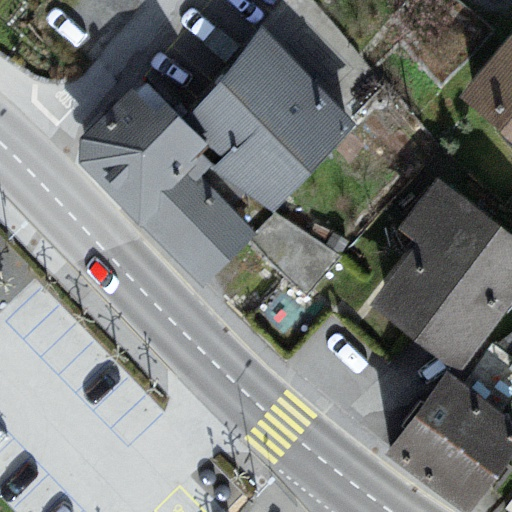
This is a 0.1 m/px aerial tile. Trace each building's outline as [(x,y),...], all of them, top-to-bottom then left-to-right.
[(363,142),(264,32),(189,116),(276,219),(363,142)] [(511,60),(472,108),(511,148),(511,60)] [(137,99),(93,145),(92,163),(206,279),(251,234),(198,179),(208,166),(199,155),(204,147),(168,114),(159,121),(137,99)] [(511,333),(511,244),(440,193),(401,234),(425,257),(374,312),(470,387),(511,333)] [(511,456),(511,427),(456,381),(400,453),(473,508),(511,456)]
